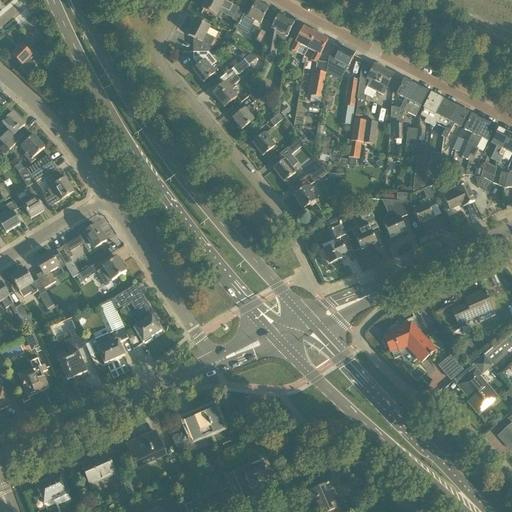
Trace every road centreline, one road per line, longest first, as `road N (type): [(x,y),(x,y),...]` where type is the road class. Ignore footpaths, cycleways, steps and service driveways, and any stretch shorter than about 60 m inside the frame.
road 1 (primary): [(52,0),(154,184),(269,330)]
road 2 (primary): [(306,313),(132,108),(74,0)]
road 3 (residential): [(309,277),(275,204),(157,60),(160,37),(182,0)]
road 4 (residential): [(511,121),(279,0)]
road 5 (primary): [(281,344),(353,416),(475,511)]
road 6 (primary): [(482,511),(318,327)]
road 7 (residential): [(212,363),(101,194)]
road 8 (tertiary): [(29,445),(212,363)]
road 9 (residential): [(101,194),(0,76)]
road 10 (tertiary): [(373,295),(497,237)]
